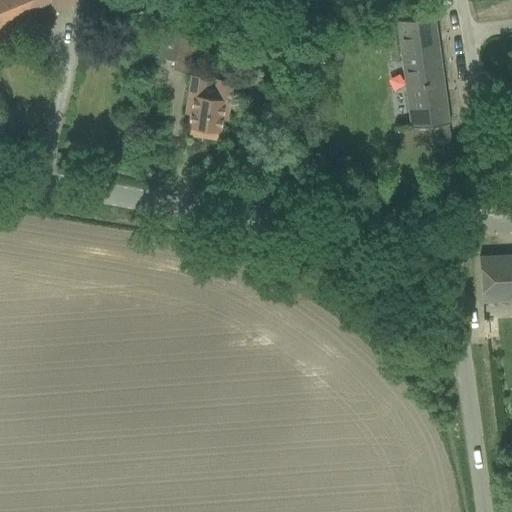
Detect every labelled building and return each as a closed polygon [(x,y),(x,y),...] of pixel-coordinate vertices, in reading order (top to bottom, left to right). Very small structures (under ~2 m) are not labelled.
[(0,0),(0,30),(32,17),(28,9),(49,0),(50,0),(55,11),(78,1),(77,0),(0,0)] [(186,0),(153,0),(157,14),(188,6),(186,0)] [(174,68),(192,71),(197,37),(201,12),(196,8),(163,17),(157,58),(175,61),(174,68)] [(211,9),(210,26),(233,26),(234,10),(211,9)] [(395,129),(397,147),(450,142),(433,17),(397,21),(410,127),(395,129)] [(307,46),(335,44),(334,28),(306,30),(307,46)] [(188,134),(216,139),(217,132),(218,132),(221,119),(226,120),(232,81),(190,75),(184,113),(190,114),(188,128),(189,128),(188,134)] [(511,255),(478,257),(480,301),(511,299),(511,255)]
